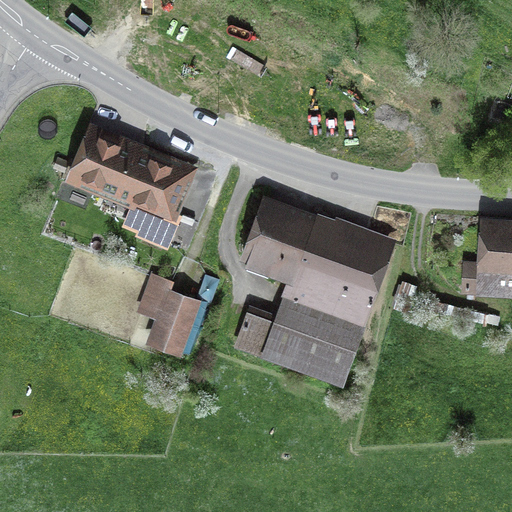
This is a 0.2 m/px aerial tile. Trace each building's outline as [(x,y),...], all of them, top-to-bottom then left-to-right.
[(189,173),(90,131),(72,172),(172,214),(189,173)] [(239,346),(337,384),(386,256),(277,214),(255,269),(290,283),(274,324),(251,315),(239,346)] [(511,227),(480,225),(478,262),(465,261),(463,293),(511,295),(511,227)] [(159,319),(170,291),(173,283),(154,276),(140,312),(159,319)] [(182,359),(203,304),(170,291),(159,319),(149,346),(182,359)]
